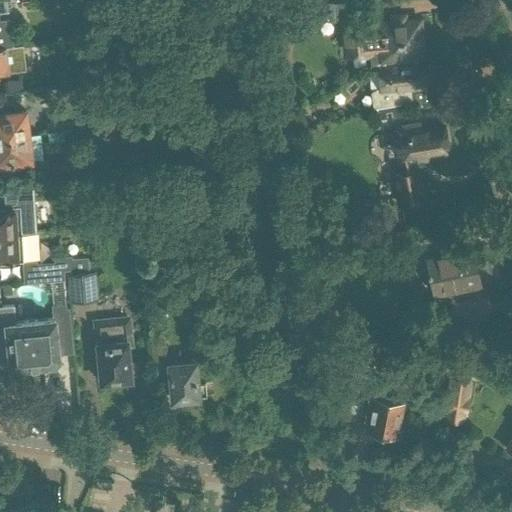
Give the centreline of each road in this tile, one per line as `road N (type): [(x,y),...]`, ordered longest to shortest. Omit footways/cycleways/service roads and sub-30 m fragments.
road 1 (residential): [(432,511),(0,439)]
road 2 (residential): [(511,121),(504,0)]
